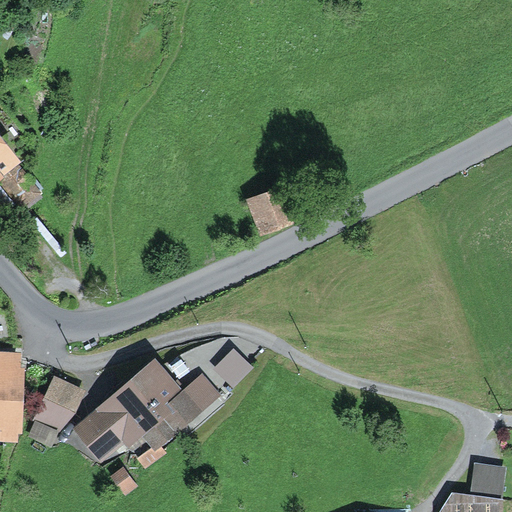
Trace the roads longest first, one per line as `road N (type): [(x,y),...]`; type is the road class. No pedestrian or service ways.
road 1 (unclassified): [(0,267),(26,305),(51,322),(84,326),(173,298),(511,131)]
road 2 (trunk): [(511,424),(219,511)]
